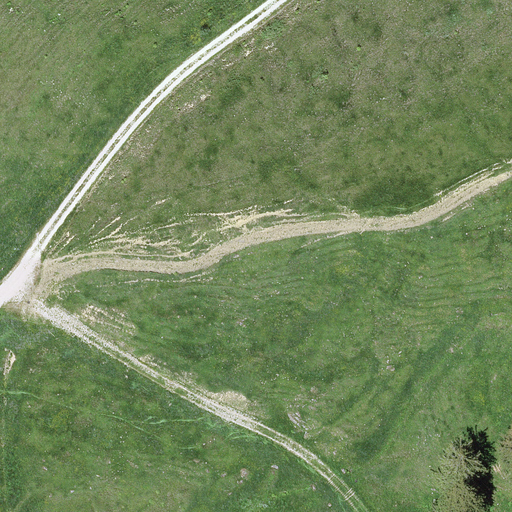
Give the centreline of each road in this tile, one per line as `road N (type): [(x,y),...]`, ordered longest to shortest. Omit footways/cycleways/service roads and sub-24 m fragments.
road 1 (track): [(23,271),(100,259),(177,266),(283,232),(404,222),(511,169)]
road 2 (track): [(9,289),(186,397),(314,458),(376,511)]
road 3 (track): [(0,296),(125,130),(276,0)]
